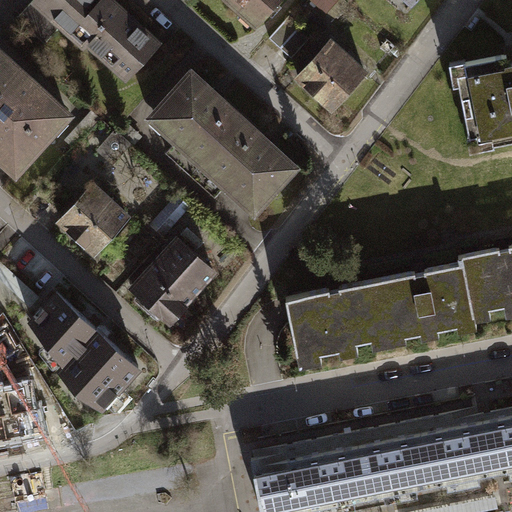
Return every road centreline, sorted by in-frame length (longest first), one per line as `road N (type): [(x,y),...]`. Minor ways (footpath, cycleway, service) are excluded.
road 1 (residential): [(230,415),(511,360)]
road 2 (residential): [(177,363),(338,158)]
road 3 (residential): [(0,201),(177,363)]
road 4 (residential): [(164,0),(338,158)]
road 5 (residential): [(0,467),(114,440),(177,363)]
road 6 (residential): [(338,158),(466,0)]
